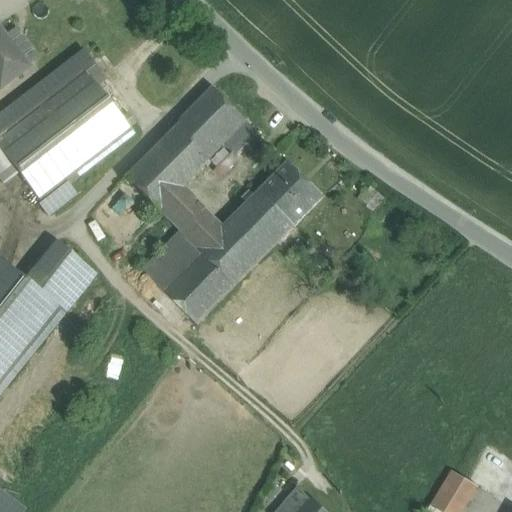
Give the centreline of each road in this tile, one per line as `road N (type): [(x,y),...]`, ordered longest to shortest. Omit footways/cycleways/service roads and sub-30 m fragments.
road 1 (residential): [(511,253),(346,147),(190,0)]
road 2 (unknown): [(61,226),(253,412)]
road 3 (unknown): [(61,226),(241,48)]
